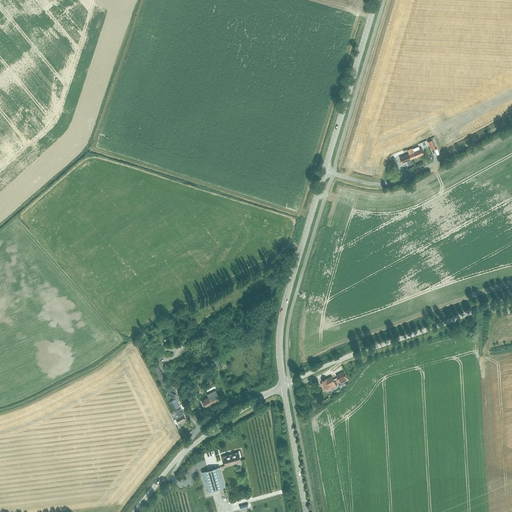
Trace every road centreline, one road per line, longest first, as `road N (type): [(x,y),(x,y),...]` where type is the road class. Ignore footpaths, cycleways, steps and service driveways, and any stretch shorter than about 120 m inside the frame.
road 1 (unclassified): [(283,385),(511,298)]
road 2 (tertiary): [(283,385),(280,320),(324,171)]
road 3 (unclassified): [(324,171),(395,182),(511,121)]
road 4 (unclassified): [(134,511),(185,450),(283,385)]
road 5 (tertiary): [(324,171),(375,0)]
road 6 (tertiary): [(305,511),(283,385)]
